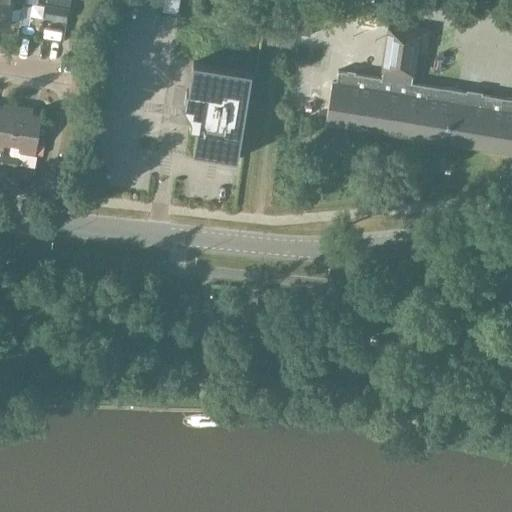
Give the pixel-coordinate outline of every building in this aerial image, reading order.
[(0,0),(0,22),(9,24),(12,0),(10,0),(0,0)] [(178,0),(163,0),(162,11),(177,13),(178,0)] [(68,7),(60,6),(45,4),(43,17),(66,21),(68,7)] [(323,6),(307,4),(304,23),(320,25),(323,6)] [(337,71),(336,81),(334,91),(330,90),(325,121),(511,152),(511,99),(412,83),(413,76),(417,51),(425,52),(428,37),(419,35),(420,29),(389,24),(381,71),(382,71),(381,78),(337,71)] [(251,71),(192,62),(188,90),(185,90),(183,102),(186,111),(190,121),(189,127),(196,128),(192,152),(213,155),(237,159),(251,71)] [(305,94),(318,94),(319,74),(305,73),(305,94)] [(11,145),(17,106),(3,104),(2,109),(0,109),(0,148),(3,149),(4,143),(11,145)] [(17,106),(11,145),(18,146),(18,151),(35,154),(41,116),(31,114),(32,108),(17,106)] [(0,168),(7,170),(9,156),(1,155),(0,160),(0,168)] [(9,156),(7,170),(15,171),(17,157),(9,156)] [(262,294),(252,293),(250,308),(260,309),(262,294)] [(341,329),(307,318),(299,342),(334,353),(341,329)]
